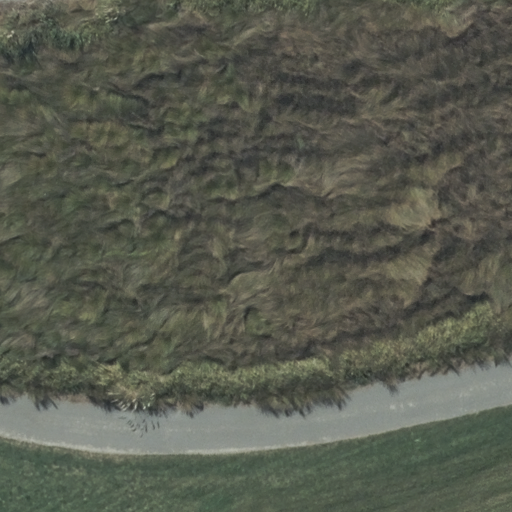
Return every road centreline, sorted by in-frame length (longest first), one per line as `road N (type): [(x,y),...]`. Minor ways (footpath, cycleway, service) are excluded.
road 1 (track): [(307,421),(511,379)]
road 2 (track): [(0,411),(163,428)]
road 3 (track): [(163,428),(307,421)]
